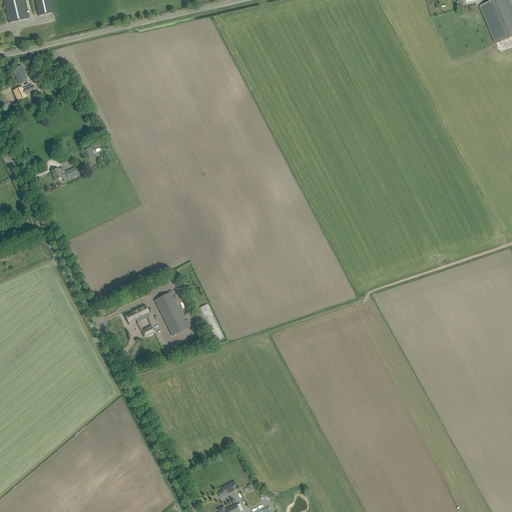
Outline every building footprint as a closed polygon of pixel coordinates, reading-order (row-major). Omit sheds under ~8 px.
[(3,0),(8,18),(9,23),(28,19),(23,0),(3,0)] [(35,0),(38,12),(39,17),(53,13),(49,0),(35,0)] [(511,0),(495,0),(479,7),(486,23),(495,44),(496,43),(511,36),(511,0)] [(21,66),(13,69),(15,74),(18,84),(27,81),(31,79),(31,78),(27,69),(23,70),(21,66)] [(36,75),(38,80),(48,77),(46,72),(36,75)] [(39,82),(42,88),(53,82),(50,77),(39,82)] [(18,100),(23,98),(25,97),(25,95),(35,90),(33,86),(22,90),(21,88),(14,92),(18,100)] [(85,153),(87,158),(94,155),(92,150),(85,153)] [(63,167),(52,172),(56,181),(66,176),(68,180),(80,174),(76,167),(65,172),(63,167)] [(169,294),(155,302),(172,336),(189,328),(189,327),(190,327),(191,325),(189,321),(187,320),(185,321),(174,298),(173,295),(174,294),(172,291),(171,291),(168,292),(169,294)] [(221,334),(209,304),(200,308),(209,331),(214,329),(216,335),(221,334)] [(145,305),(130,313),(125,315),(129,323),(136,320),(137,323),(151,316),(145,305)] [(147,336),(155,332),(153,326),(144,331),(147,336)] [(235,481),(221,488),(225,496),(239,490),(235,481)] [(251,484),(248,486),(248,487),(245,489),(247,493),(253,489),(251,484)]
